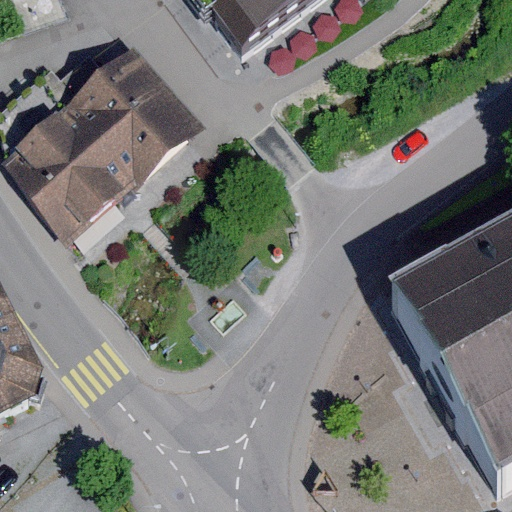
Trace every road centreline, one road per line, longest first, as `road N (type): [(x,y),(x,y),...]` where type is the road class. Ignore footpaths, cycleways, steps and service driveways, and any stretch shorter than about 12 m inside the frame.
road 1 (tertiary): [(0,244),(103,385),(219,498)]
road 2 (unclassified): [(362,247),(141,0)]
road 3 (residential): [(219,498),(295,349),(362,247)]
road 4 (residential): [(362,247),(511,126)]
